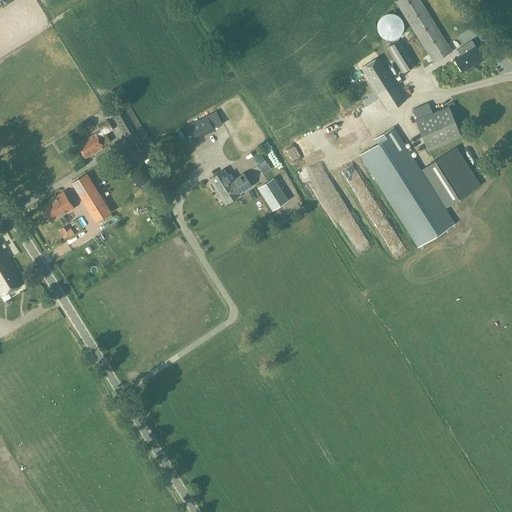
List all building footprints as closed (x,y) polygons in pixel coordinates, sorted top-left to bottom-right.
[(434,63),(452,52),(419,0),(398,0),(396,1),(434,63)] [(377,26),(377,27),(377,28),(378,29),(378,30),(378,31),(378,32),(379,33),(379,34),(380,35),(381,36),(382,37),(383,38),(385,39),(387,40),(389,40),(390,40),(392,40),(394,40),(395,39),(396,39),(397,38),(399,37),(400,36),(401,35),(401,34),(402,33),(402,32),(403,31),(403,30),(403,29),(403,28),(403,27),(403,26),(403,25),(403,24),(403,23),(402,22),(402,21),(401,20),(400,18),(398,17),(397,16),(395,15),(393,15),(392,14),(390,14),(388,14),(386,15),(385,15),(384,16),(383,17),(381,18),(381,19),(380,19),(379,20),(378,22),(378,23),(378,24),(378,25),(377,26)] [(417,65),(401,39),(386,48),(403,74),(417,65)] [(475,68),(473,66),(477,63),(478,64),(484,60),(476,46),(475,46),(472,41),(457,50),(461,56),(454,60),(462,72),(465,71),(467,73),(469,73),(474,70),(475,68)] [(388,111),(406,100),(379,57),(361,68),(388,111)] [(428,152),(462,137),(454,119),(460,117),(453,102),(447,105),(448,107),(433,113),(428,103),(413,110),(417,120),(414,121),(428,152)] [(133,152),(145,145),(125,110),(113,117),(133,152)] [(363,113),(285,149),(301,184),(315,178),(312,173),(337,161),(334,153),(357,142),(354,135),(370,127),(363,113)] [(207,116),(188,126),(196,140),(214,131),(207,116)] [(97,126),(100,131),(111,125),(108,120),(97,126)] [(376,142),(359,153),(384,192),(419,247),(454,225),(434,192),(393,128),(375,140),(376,142)] [(103,136),(100,131),(96,134),(77,145),(85,159),(104,147),(103,147),(111,142),(106,134),(103,136)] [(455,148),(424,168),(440,192),(448,206),(469,192),(479,186),(455,148)] [(261,154),(254,158),(258,164),(265,160),(261,154)] [(334,162),(325,167),(329,174),(338,170),(334,162)] [(239,194),(251,186),(243,175),(232,182),(224,170),(209,179),(225,204),(239,195),(239,194)] [(83,174),(69,184),(96,221),(110,211),(83,174)] [(288,201),(274,178),(258,188),(273,211),(288,201)] [(73,208),(68,200),(63,192),(51,200),(52,202),(42,208),(50,221),(58,216),(59,217),(73,208)] [(75,235),(72,231),(67,234),(63,229),(59,231),(65,241),(75,235)] [(79,237),(70,241),(72,246),(81,242),(79,237)] [(70,249),(65,241),(47,253),(52,260),(70,249)] [(0,295),(1,297),(23,283),(0,244),(0,295)] [(7,335),(4,336),(8,344),(33,331),(26,318),(4,330),(7,335)]
